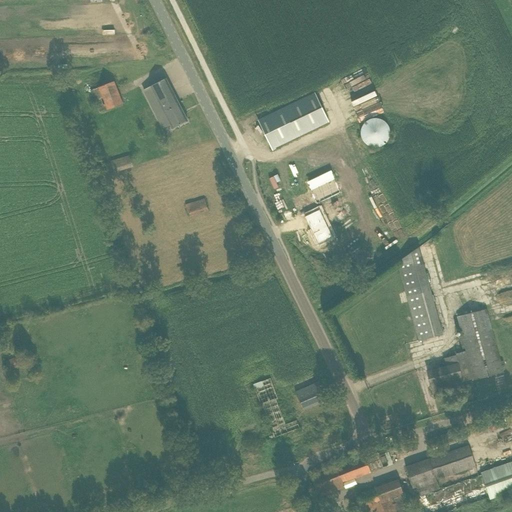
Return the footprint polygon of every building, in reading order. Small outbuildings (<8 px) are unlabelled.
[(97,79),(99,86),(110,83),(108,76),(97,79)] [(166,78),(143,90),(157,117),(164,114),(172,129),(188,121),(166,78)] [(100,112),(107,110),(123,104),(114,81),(98,88),(92,91),(100,112)] [(329,121),(315,93),(258,120),(272,149),(329,121)] [(390,130),(389,127),(388,125),(386,123),(384,121),(380,119),(377,118),(373,118),(370,119),(366,121),(364,123),(362,127),(361,130),(361,134),(362,137),(363,141),(366,144),(369,146),(372,147),(376,147),(379,147),(382,146),(384,144),(387,142),(389,139),(390,136),(390,132),(390,130)] [(111,161),(114,172),(134,165),(130,154),(111,161)] [(330,172),(308,182),(312,190),(310,191),(316,203),(340,192),(330,172)] [(187,202),(190,216),(209,212),(207,198),(187,202)] [(319,208),(304,215),(318,242),(332,235),(319,208)] [(397,262),(418,341),(443,334),(419,247),(397,262)] [(444,357),(447,366),(427,371),(434,397),(465,388),(463,381),(472,379),(472,380),(503,372),(486,307),(458,315),(467,351),(444,357)] [(15,357),(6,362),(10,370),(19,365),(15,357)] [(299,428),(296,420),(286,424),(276,399),(278,398),(271,377),(253,384),(260,405),(263,404),(275,437),(299,428)] [(319,381),(295,392),(303,409),(327,398),(319,381)] [(439,445),(455,440),(452,431),(436,436),(439,445)] [(469,445),(406,467),(413,488),(417,487),(420,495),(440,489),(437,480),(476,466),(469,445)] [(366,457),(311,478),(319,497),(328,493),(344,487),(343,483),(371,472),(366,457)] [(511,462),(481,473),(481,474),(489,497),(490,499),(511,491),(511,462)] [(359,494),(365,511),(408,511),(398,480),(359,494)]
